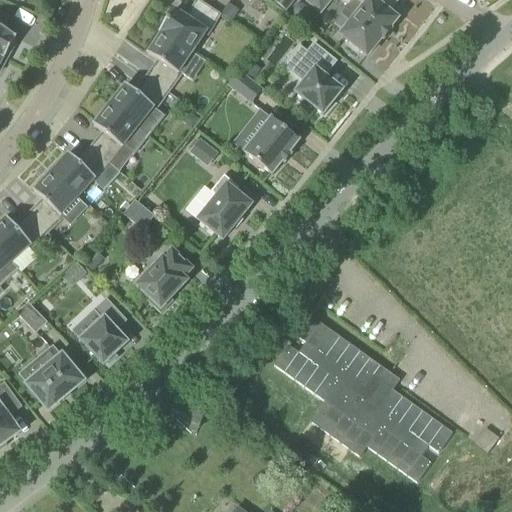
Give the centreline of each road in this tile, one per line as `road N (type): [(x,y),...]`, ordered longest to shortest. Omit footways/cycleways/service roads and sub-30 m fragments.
road 1 (residential): [(0,508),(96,436),(505,36)]
road 2 (residential): [(0,156),(43,104),(87,0)]
